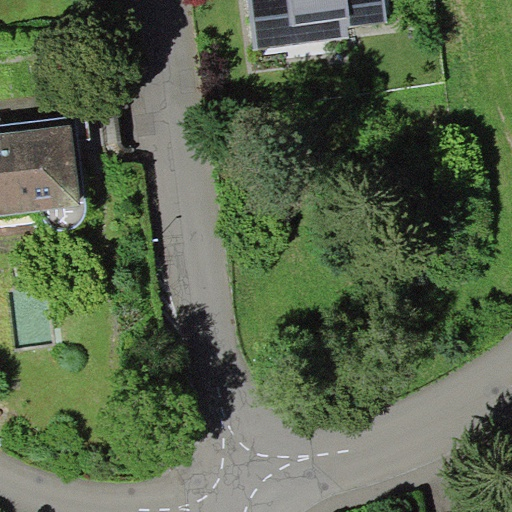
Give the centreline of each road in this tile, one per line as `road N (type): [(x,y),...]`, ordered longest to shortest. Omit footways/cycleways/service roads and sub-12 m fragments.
road 1 (residential): [(179,0),(229,505)]
road 2 (residential): [(511,379),(474,404),(229,505)]
road 3 (residential): [(229,505),(109,504),(0,483)]
